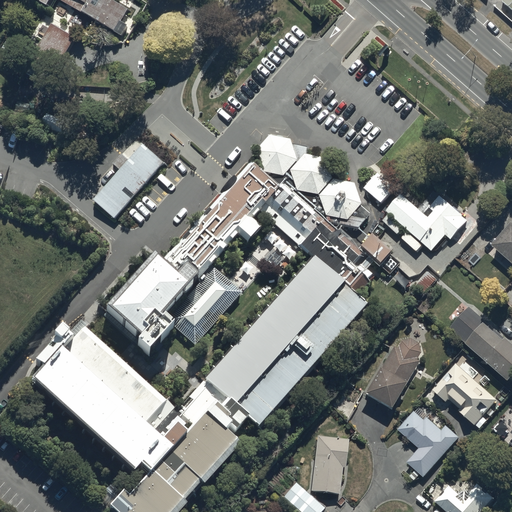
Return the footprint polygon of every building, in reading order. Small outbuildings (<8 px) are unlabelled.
[(39,0),(50,6),(53,0),(63,0),(117,32),(131,9),(115,0),(39,0)] [(511,22),(511,0),(504,0),(496,8),(511,23),(511,22)] [(77,37),(53,23),(39,48),(63,62),(77,37)] [(171,158),(145,135),(97,192),(124,214),(171,158)] [(178,405),(173,411),(82,330),(78,335),(71,329),(41,363),(46,368),(32,383),(135,475),(141,468),(150,475),(129,499),(123,493),(109,508),(113,511),(180,511),(186,506),(183,503),(202,482),(206,486),(243,445),(228,431),(231,428),(237,433),(250,419),(261,428),(368,307),(356,296),(367,284),(347,267),(362,250),(380,265),(391,252),(371,235),(358,249),(329,225),(359,230),(362,206),(355,184),(332,180),(324,159),(304,155),(297,162),(291,142),(269,137),(257,150),(260,169),(250,160),(227,187),(161,261),(155,256),(108,309),(141,338),(137,343),(150,355),(175,327),(197,347),(244,294),(219,272),(240,248),(252,258),(269,239),(258,229),(263,223),(298,253),(295,257),(312,271),(186,413),(178,405)] [(419,209),(404,195),(403,194),(388,210),(433,251),(447,235),(459,246),(481,222),(466,208),(461,214),(435,191),(419,209)] [(511,225),(494,245),(511,260),(511,225)] [(283,259),(272,250),(263,261),(273,270),(283,259)] [(511,341),(470,306),(450,329),(511,381),(511,380),(511,341)] [(397,348),(394,346),(365,394),(392,409),(420,362),(417,360),(421,354),(419,343),(410,338),(401,341),(397,348)] [(456,363),(432,390),(447,403),(449,401),(460,411),(459,412),(479,429),(487,420),(484,417),(487,413),(490,416),(495,411),(492,408),(498,401),(473,378),(478,373),(471,367),(470,368),(464,362),(460,366),(456,363)] [(413,411),(397,430),(418,448),(406,463),(423,478),(459,437),(445,425),(442,430),(426,417),(424,420),(413,411)] [(350,439),(318,435),(311,491),(340,494),(343,466),(347,467),(350,439)] [(296,483),(284,497),(301,511),(320,511),(325,508),(296,483)] [(448,485),(434,502),(445,511),(481,511),(493,498),(477,484),(469,494),(464,490),(459,495),(448,485)]
